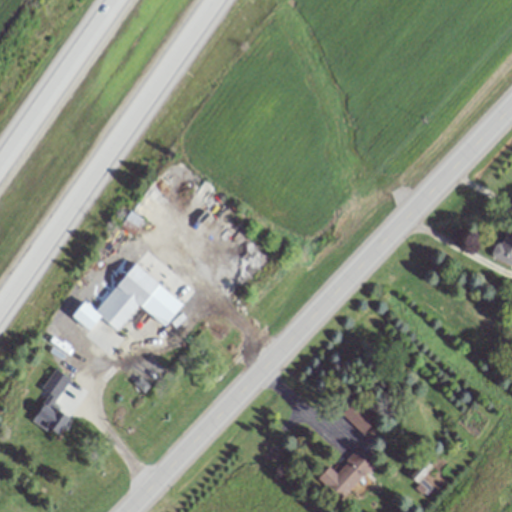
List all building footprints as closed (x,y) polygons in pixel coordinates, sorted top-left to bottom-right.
[(143,220),(129,213),(122,228),(136,235),(143,220)] [(511,242),(511,221),(503,221),(503,243),(492,243),(492,262),(511,262),(511,242)] [(140,305),(169,327),(185,307),(134,265),(95,312),(83,301),(71,316),(90,331),(101,318),(118,332),(140,305)] [(32,419),(58,436),(71,416),(53,404),(70,379),(54,369),(41,389),(49,394),(32,419)] [(333,407),(362,436),(377,422),(348,393),(333,407)] [(334,473),(328,467),(317,478),(339,500),(371,468),(355,452),(334,473)]
